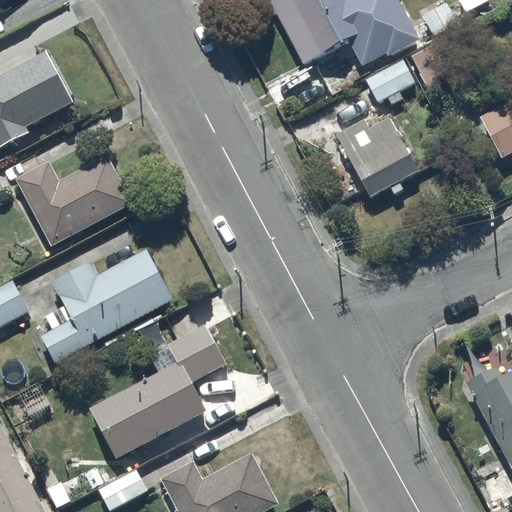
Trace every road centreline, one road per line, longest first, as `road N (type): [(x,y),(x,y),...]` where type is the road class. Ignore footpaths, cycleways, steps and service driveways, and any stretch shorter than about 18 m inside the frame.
road 1 (residential): [(331,349),(147,0)]
road 2 (residential): [(331,349),(511,253)]
road 3 (residential): [(420,511),(331,349)]
